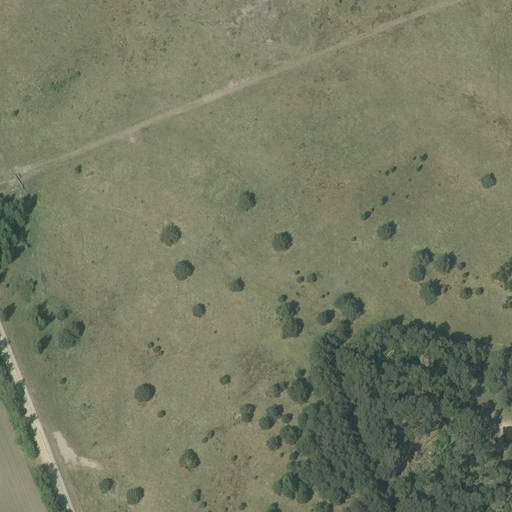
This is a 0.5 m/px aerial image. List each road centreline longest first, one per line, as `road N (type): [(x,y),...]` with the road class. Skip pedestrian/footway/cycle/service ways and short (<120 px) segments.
road 1 (track): [(454,0),(19,177)]
road 2 (track): [(0,345),(63,511)]
